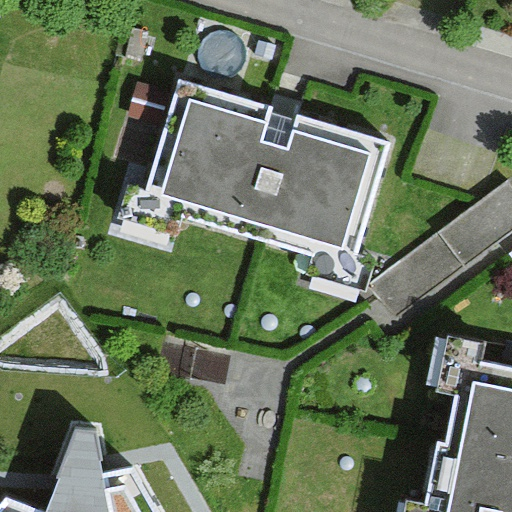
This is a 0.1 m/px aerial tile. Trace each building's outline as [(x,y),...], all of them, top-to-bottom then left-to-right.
[(126,58),(141,61),(147,31),(133,28),(126,58)] [(271,107),(179,79),(142,203),(353,266),(390,142),(298,114),(296,119),(270,111),(271,107)] [(393,311),(511,231),(511,177),(368,274),(393,311)] [(511,511),(511,365),(463,355),(446,440),(438,439),(423,511),(511,511)] [(8,495),(0,504),(0,511),(159,511),(133,466),(103,471),(110,511),(44,511),(45,511),(8,495)]
